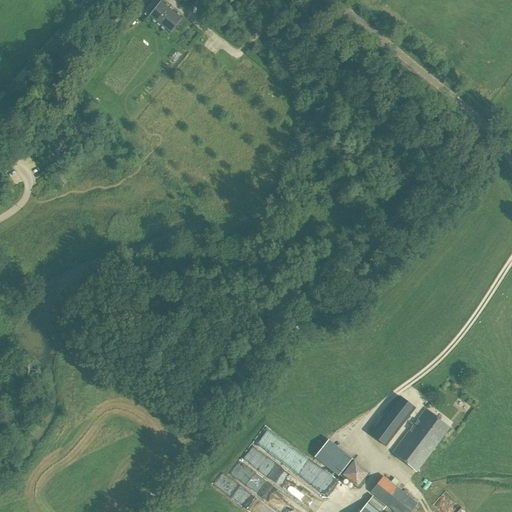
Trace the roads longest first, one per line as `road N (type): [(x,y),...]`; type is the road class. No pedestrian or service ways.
road 1 (track): [(485,125),(205,443)]
road 2 (track): [(274,14),(130,178),(82,205),(0,214)]
road 3 (unclassified): [(511,160),(470,107),(333,0)]
